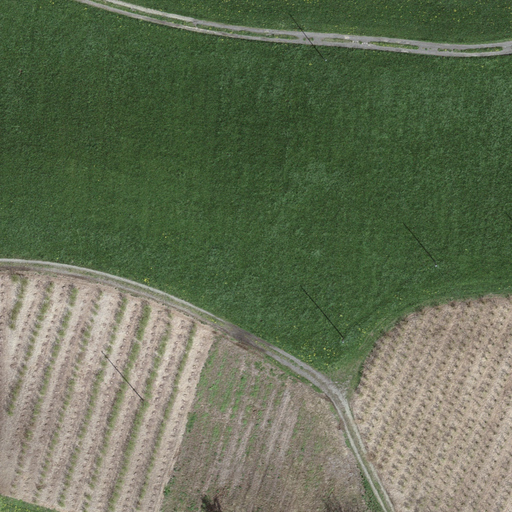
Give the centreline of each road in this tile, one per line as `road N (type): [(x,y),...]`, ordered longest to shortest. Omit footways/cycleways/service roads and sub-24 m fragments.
road 1 (track): [(0,264),(81,272),(154,294),(320,381),(343,410),(389,511)]
road 2 (track): [(98,0),(250,33),(449,50),(511,46)]
road 3 (track): [(335,396),(376,331),(407,307),(511,288)]
